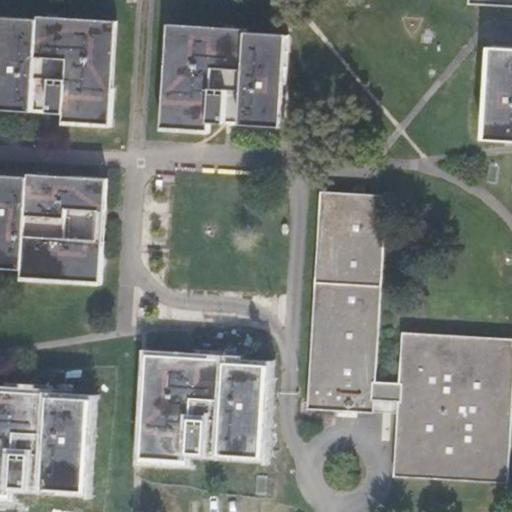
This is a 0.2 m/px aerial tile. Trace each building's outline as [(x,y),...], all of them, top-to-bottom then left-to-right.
[(104,93),(108,23),(0,16),(0,109),(49,113),(51,78),(69,79),(67,110),(66,125),(113,128),(115,93),(104,93)] [(282,34),(169,28),(165,97),(154,96),(152,130),(198,133),(199,119),(201,87),(219,88),(216,124),(277,127),(282,34)] [(511,48),(490,47),(485,140),(511,141),(511,48)] [(67,110),(69,79),(51,78),(49,109),(67,110)] [(219,88),(201,87),(199,119),(217,120),(219,88)] [(95,243),(99,181),(0,175),(0,267),(23,269),(22,281),(103,285),(105,244),(95,243)] [(105,244),(109,182),(99,181),(95,243),(105,244)] [(510,484),(511,444),(511,338),(403,332),(400,383),(377,382),(388,195),(322,191),(309,410),(375,414),(376,401),(399,402),(395,477),(510,484)] [(268,458),(273,364),(227,362),(227,358),(148,353),(142,461),(189,464),(189,453),(191,418),(209,419),(207,449),(221,450),(221,455),(268,458)] [(90,493),(96,399),(50,397),(50,393),(0,389),(0,497),(11,499),(12,488),(14,453),(31,454),(30,484),(43,485),(43,490),(90,493)] [(207,449),(209,419),(191,418),(189,453),(207,454),(207,449)] [(30,484),(31,454),(14,453),(12,488),(29,489),(30,484)]
